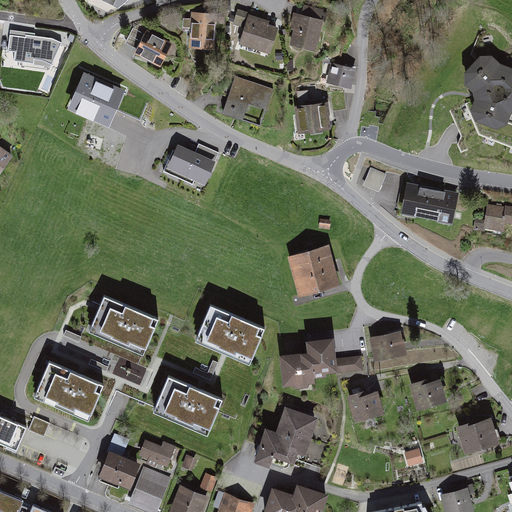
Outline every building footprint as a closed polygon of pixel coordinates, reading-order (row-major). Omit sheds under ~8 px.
[(132,0),(96,0),(120,12),(132,3),(132,0)] [(192,21),(192,12),(184,12),(184,21),(192,21)] [(217,50),(218,14),(193,13),(192,50),(217,50)] [(323,53),(327,19),(299,16),(295,50),(323,53)] [(272,58),(280,30),(251,21),(243,49),(272,58)] [(138,27),(127,50),(163,67),(174,44),(138,27)] [(62,38),(9,31),(5,60),(59,66),(62,38)] [(473,93),(474,100),(450,111),(461,136),(458,145),(461,153),(468,150),(478,136),(511,148),(511,68),(500,64),(491,56),(480,56),(464,74),(464,85),(473,93)] [(110,120),(126,83),(83,64),(67,101),(110,120)] [(357,69),(332,65),(329,87),(354,91),(357,69)] [(229,82),(222,114),(262,123),(269,91),(229,82)] [(328,102),(302,107),(308,134),(333,129),(328,102)] [(125,115),(113,114),(105,161),(139,167),(146,119),(140,118),(142,105),(128,103),(125,115)] [(0,176),(17,152),(0,140),(0,176)] [(174,148),(165,171),(210,188),(222,157),(202,149),(199,158),(174,148)] [(364,180),(380,186),(387,169),(371,163),(364,180)] [(461,194),(410,186),(405,215),(457,223),(461,194)] [(511,208),(490,205),(489,216),(481,214),(479,229),(506,233),(507,226),(511,226),(511,208)] [(332,222),(320,222),(320,231),(331,232),(332,222)] [(330,248),(292,259),(303,296),(341,286),(330,248)] [(105,296),(90,331),(148,356),(163,320),(105,296)] [(211,307),(196,342),(254,366),(269,331),(211,307)] [(403,333),(375,340),(380,362),(408,355),(403,333)] [(366,370),(364,359),(338,362),(337,343),(311,346),(312,357),(286,359),(288,386),(319,383),(319,375),(366,370)] [(49,363),(34,398),(92,422),(107,387),(49,363)] [(169,376),(154,411),(212,435),(227,400),(169,376)] [(449,403),(443,381),(415,389),(421,410),(449,403)] [(386,415),(381,393),(352,401),(358,422),(386,415)] [(321,419),(289,409),(281,434),(269,431),(260,461),(273,464),(276,453),(299,460),(301,453),(310,455),(321,419)] [(45,430),(49,419),(36,413),(31,424),(45,430)] [(0,415),(0,446),(17,453),(28,427),(0,415)] [(497,421),(462,430),(469,454),(504,445),(497,421)] [(149,437),(141,456),(170,468),(178,448),(149,437)] [(405,447),(409,461),(424,457),(420,443),(405,447)] [(109,452),(99,479),(131,492),(142,465),(109,452)] [(200,459),(190,455),(184,468),(194,472),(200,459)] [(157,511),(172,479),(146,468),(130,504),(149,511),(157,511)] [(220,480),(206,475),(200,488),(214,494),(220,480)] [(297,495),(275,488),(267,511),(322,511),(323,509),(327,511),(333,494),(301,484),(297,495)] [(205,511),(211,498),(181,486),(170,511),(205,511)] [(49,511),(0,491),(0,511),(49,511)] [(474,511),(470,491),(445,496),(448,511),(474,511)] [(252,511),(255,504),(225,494),(219,511),(252,511)]
